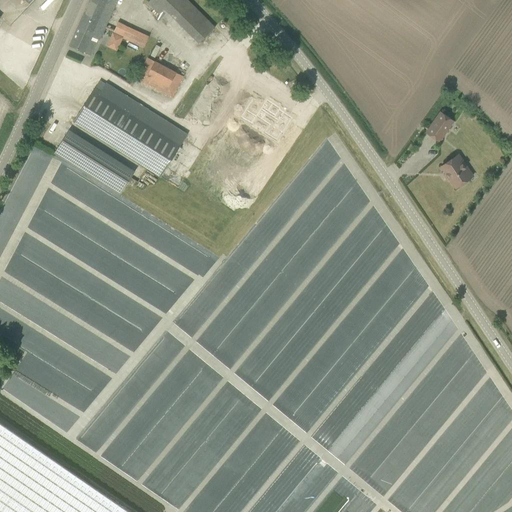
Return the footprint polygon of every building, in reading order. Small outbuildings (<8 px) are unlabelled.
[(85,52),(89,53),(91,54),(98,39),(99,40),(117,0),(90,0),(70,45),(85,52)] [(187,0),(149,0),(148,2),(160,14),(164,9),(198,44),(215,27),(187,0)] [(17,14),(8,34),(38,46),(46,26),(17,14)] [(113,34),(144,48),(150,36),(119,22),(113,34)] [(172,97),(183,76),(147,57),(136,79),(172,97)] [(182,143),(101,92),(95,88),(74,122),(161,176),(182,143)] [(285,102),(271,93),(267,100),(260,110),(274,119),(269,126),(281,134),(286,126),(287,127),(297,112),(284,104),(285,102)] [(439,142),(454,121),(440,112),(426,132),(439,142)] [(473,176),(468,169),(458,155),(441,166),(456,188),(473,176)] [(130,511),(0,422),(0,511),(130,511)]
